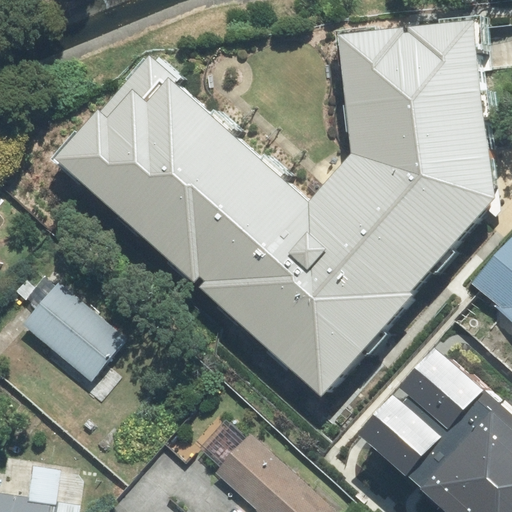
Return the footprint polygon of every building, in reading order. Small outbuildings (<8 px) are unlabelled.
[(322,201),(165,59),(73,161),(334,396),(510,201),(493,48),(490,21),(354,36),(367,151),(322,201)] [(511,265),(484,296),(511,320),(511,265)] [(130,340),(64,286),(30,327),(95,381),(130,340)] [(511,511),(511,432),(510,431),(511,428),(511,412),(447,355),(367,445),(419,492),(441,511),(511,511)] [(337,511),(251,436),(224,467),(272,509),(269,511),(337,511)] [(0,488),(0,511),(83,511),(89,475),(42,469),(38,493),(0,488)]
